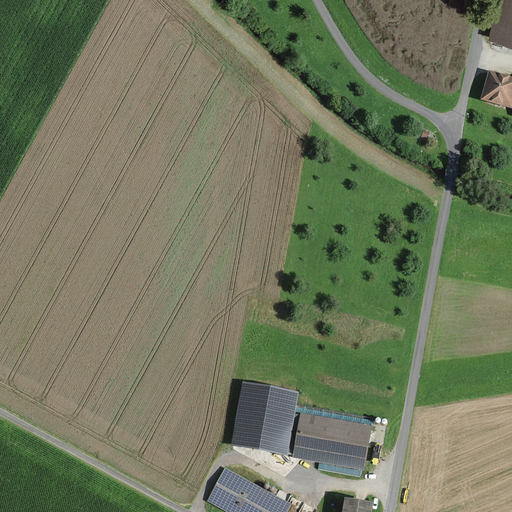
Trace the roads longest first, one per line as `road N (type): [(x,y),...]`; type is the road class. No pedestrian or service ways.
road 1 (unclassified): [(391,511),(456,163),(448,132),(357,67),(316,0)]
road 2 (track): [(183,511),(0,411)]
road 3 (track): [(448,132),(459,120),(484,0)]
